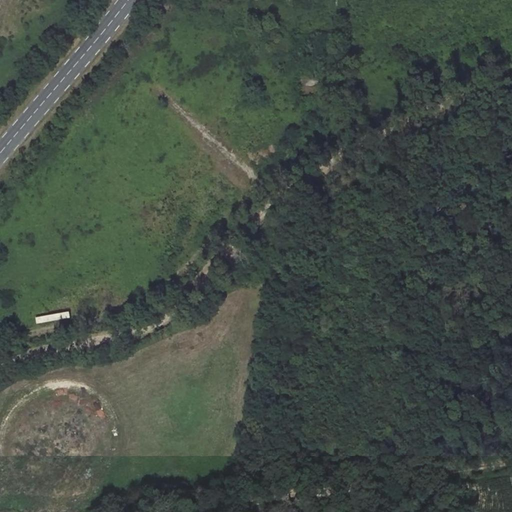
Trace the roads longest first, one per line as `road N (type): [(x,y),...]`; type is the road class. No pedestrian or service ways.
road 1 (track): [(0,360),(145,327),(172,313),(302,179),(383,129),(511,78)]
road 2 (track): [(511,460),(159,511)]
road 3 (tertiary): [(126,0),(0,157)]
